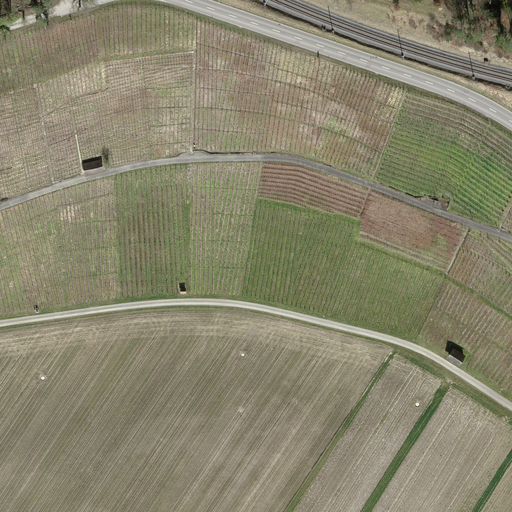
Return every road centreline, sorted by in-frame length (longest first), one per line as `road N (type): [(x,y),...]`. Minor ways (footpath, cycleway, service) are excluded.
road 1 (track): [(511,406),(401,342),(233,303),(173,302),(0,323)]
road 2 (track): [(0,208),(143,165),(293,159),(511,240)]
road 3 (tertiary): [(511,122),(431,83),(183,0)]
